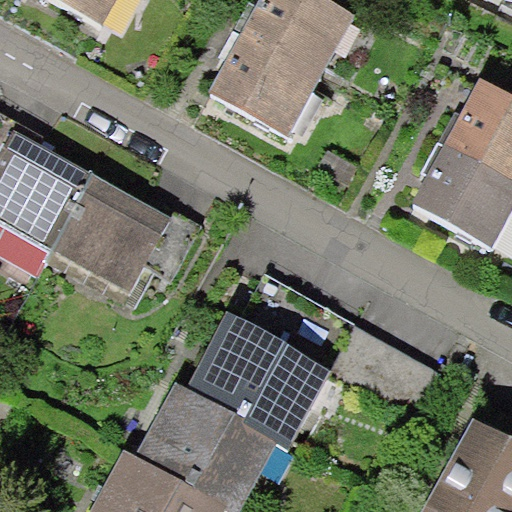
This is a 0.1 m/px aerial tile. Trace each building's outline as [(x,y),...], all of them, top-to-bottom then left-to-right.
[(26,0),(97,40),(119,0),(26,0)] [(357,35),(294,0),(261,0),(201,108),(288,157),(357,35)] [(511,229),(511,114),(473,93),(406,212),(495,261),(511,229)] [(188,233),(0,138),(0,249),(143,322),(188,233)] [(122,462),(94,511),(241,511),(272,456),(287,464),(330,385),(226,327),(186,400),(173,393),(132,468),(122,462)] [(511,511),(511,460),(464,436),(423,511),(511,511)]
